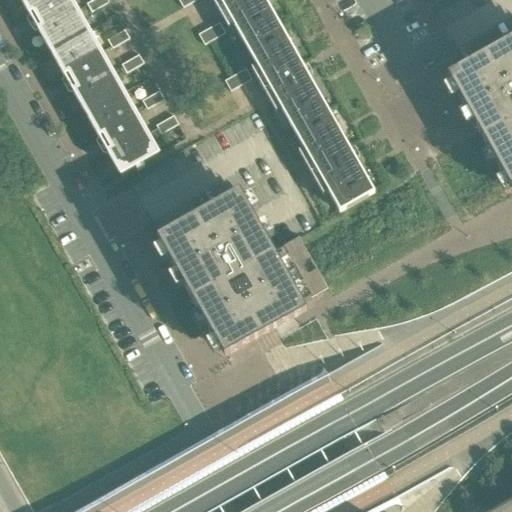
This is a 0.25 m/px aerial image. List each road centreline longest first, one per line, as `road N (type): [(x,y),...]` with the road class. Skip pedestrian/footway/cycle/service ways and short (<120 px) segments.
road 1 (residential): [(247,511),(0,73)]
road 2 (tertiary): [(511,325),(176,511)]
road 3 (tertiary): [(284,511),(511,378)]
